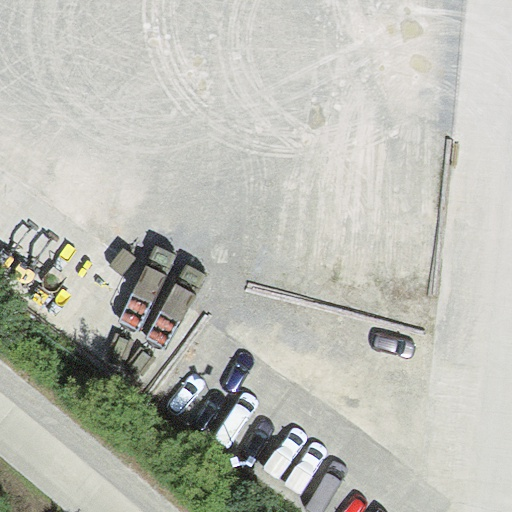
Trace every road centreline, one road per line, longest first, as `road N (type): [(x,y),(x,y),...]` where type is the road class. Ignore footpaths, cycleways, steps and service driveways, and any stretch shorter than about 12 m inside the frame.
road 1 (unknown): [(480,511),(511,310)]
road 2 (unclassified): [(100,511),(0,427)]
